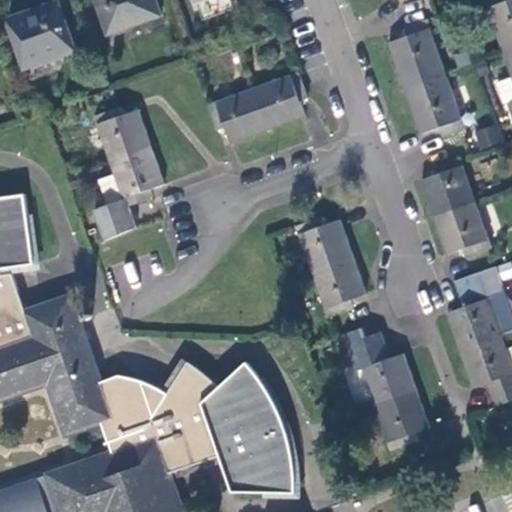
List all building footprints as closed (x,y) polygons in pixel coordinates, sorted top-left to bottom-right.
[(98,0),(110,32),(161,14),(156,0),(98,0)] [(511,0),(485,0),(504,53),(511,50),(511,0)] [(57,1),(9,20),(26,66),(74,48),(57,1)] [(427,18),(405,25),(404,26),(407,34),(388,41),(405,88),(447,73),(427,18)] [(299,72),(254,88),(269,130),(306,116),(300,100),(308,97),(299,72)] [(467,127),(447,73),(405,88),(421,134),(440,128),(443,136),(467,127)] [(505,103),(509,102),(509,101),(511,100),(511,77),(498,82),(505,103)] [(254,88),(208,104),(217,130),(225,128),(231,143),(269,130),(254,88)] [(94,115),(110,162),(152,146),(139,109),(123,114),(120,106),(94,115)] [(478,149),(502,142),(496,124),(473,131),(478,149)] [(126,207),(153,198),(151,190),(166,185),(152,146),(110,162),(126,207)] [(461,157),(452,160),(434,166),(436,174),(421,180),(435,217),(477,202),(461,157)] [(103,426),(112,450),(159,436),(173,474),(208,461),(204,453),(218,448),(227,471),(236,490),(296,492),(295,471),(291,445),(287,429),(279,407),(267,384),(248,360),(221,385),(210,377),(190,361),(168,392),(154,384),(137,378),(121,374),(101,381),(71,297),(27,312),(13,274),(3,275),(1,268),(34,264),(26,195),(0,197),(0,404),(48,388),(66,439),(103,426)] [(493,248),(477,202),(435,217),(449,254),(464,250),(467,257),(493,248)] [(296,226),(312,271),(354,255),(342,219),(325,225),(322,217),(296,226)] [(329,316),(354,308),(352,300),(368,293),(354,255),(312,271),(329,316)] [(487,290),(504,336),(511,332),(511,305),(497,266),(454,281),(460,299),(480,292),(487,290)] [(487,290),(480,292),(460,299),(463,307),(456,309),(447,312),(461,351),(504,336),(487,290)] [(347,334),(348,338),(363,333),(361,329),(347,334)] [(378,331),(364,336),(371,356),(386,351),(378,331)] [(379,331),(378,331),(386,351),(379,331)] [(363,369),(376,406),(418,389),(405,353),(389,359),(386,351),(371,356),(364,336),(363,333),(348,338),(360,370),(363,369)] [(511,358),(509,350),(504,336),(461,351),(474,388),(490,383),(492,390),(500,409),(511,404),(511,358)] [(392,450),(418,441),(415,433),(431,427),(418,389),(376,406),(392,450)] [(186,511),(173,474),(159,436),(112,450),(44,473),(45,476),(57,511),(186,511)] [(57,511),(45,476),(0,490),(0,511),(57,511)]
